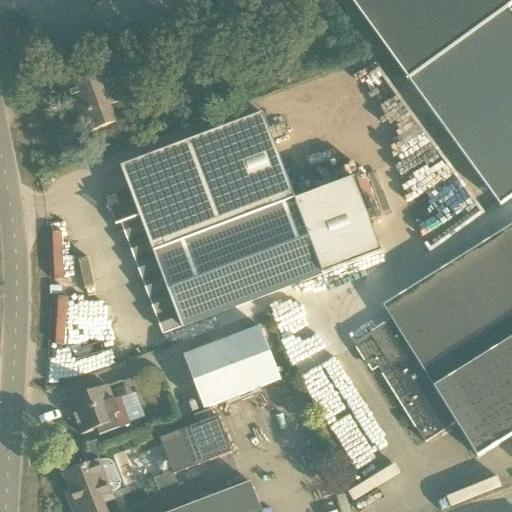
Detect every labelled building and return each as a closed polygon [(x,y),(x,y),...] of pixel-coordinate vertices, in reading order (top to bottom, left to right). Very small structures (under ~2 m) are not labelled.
[(89,0),(98,23),(117,16),(163,0),(89,0)] [(511,0),(353,0),(503,206),(511,199),(511,15),(508,10),(511,6),(511,0)] [(114,69),(71,85),(63,88),(81,137),(117,124),(110,106),(126,100),(114,69)] [(164,335),(183,328),(382,252),(355,179),(296,202),(263,114),(120,168),(129,191),(106,199),(111,215),(112,214),(116,225),(122,223),(164,335)] [(379,369),(415,426),(425,443),(457,424),(478,458),(511,436),(511,226),(384,307),(392,321),(355,345),(372,373),(379,369)] [(312,307),(284,319),(289,333),(303,327),(314,354),(341,343),(330,316),(318,321),(312,307)] [(204,409),(223,402),(281,380),(261,328),(185,357),(204,409)] [(119,414),(117,407),(109,386),(72,400),(78,414),(74,415),(82,436),(97,430),(99,437),(118,430),(113,416),(119,414)] [(198,425),(160,440),(174,476),(232,453),(218,417),(215,419),(211,409),(195,416),(198,425)] [(110,461),(108,461),(104,460),(101,462),(100,461),(87,466),(84,467),(65,475),(72,492),(75,500),(70,502),(74,511),(108,511),(105,503),(115,499),(113,493),(115,491),(117,490),(119,487),(120,485),(121,482),(120,480),(115,466),(114,464),(112,462),(110,461)] [(261,511),(251,484),(177,511),(261,511)]
